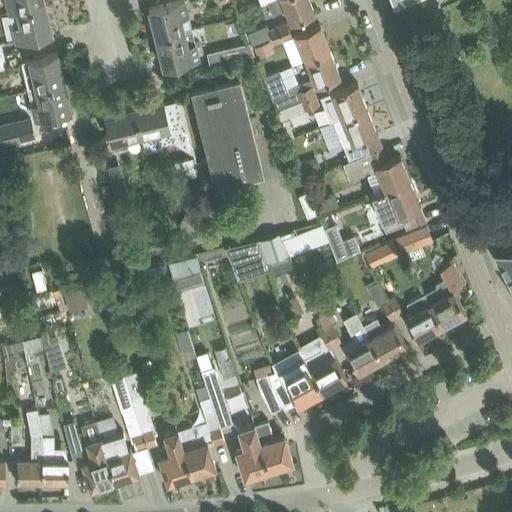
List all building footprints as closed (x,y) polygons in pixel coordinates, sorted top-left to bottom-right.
[(44,0),(6,0),(10,13),(45,3),(44,0)] [(151,31),(155,32),(156,37),(185,30),(192,28),(184,0),(180,0),(149,8),(151,14),(147,18),(151,31)] [(267,0),(266,1),(271,12),(285,7),(291,21),(315,11),(310,0),(267,0)] [(16,40),(52,31),(45,3),(10,13),(16,40)] [(320,22),(296,32),(306,58),(330,48),(320,22)] [(251,37),(250,37),(252,43),(272,35),(274,41),(284,37),(279,25),(269,29),(266,23),(248,31),(251,37)] [(195,42),(188,44),(185,30),(156,37),(163,65),(199,56),(195,42)] [(269,40),(256,45),(260,57),(274,52),(269,40)] [(209,51),(212,64),(254,53),(251,41),(209,51)] [(263,74),(277,110),(316,94),(313,85),(340,74),(330,48),(306,58),(313,76),(287,87),(279,68),(263,74)] [(21,60),(25,76),(28,90),(64,80),(57,52),(21,60)] [(192,88),(215,183),(263,171),(239,76),(192,88)] [(35,118),(71,109),(64,80),(28,90),(35,118)] [(329,121),(332,120),(367,107),(357,81),(319,96),(329,121)] [(277,110),(281,118),(320,103),(316,94),(277,110)] [(162,142),(173,139),(163,98),(134,106),(141,134),(140,134),(144,150),(159,146),(162,142)] [(126,137),(140,134),(141,134),(134,106),(105,113),(114,149),(128,145),(126,137)] [(332,120),(348,159),(382,145),(377,133),(367,107),(332,120)] [(0,124),(0,143),(34,135),(30,117),(0,124)] [(343,171),(356,166),(386,155),(382,145),(348,159),(339,162),(343,171)] [(179,177),(192,174),(185,146),(173,150),(179,177)] [(385,187),(371,193),(372,194),(385,190),(410,180),(400,153),(375,163),(385,187)] [(305,173),(321,167),(316,155),(300,161),(305,173)] [(128,191),(121,163),(107,167),(114,194),(128,191)] [(405,223),(406,226),(425,219),(420,205),(410,180),(385,190),(372,194),(386,230),(405,223)] [(316,213),(307,190),(298,194),(307,217),(316,213)] [(319,213),(339,205),(335,195),(315,202),(319,213)] [(322,223),(283,239),(290,253),(328,238),(322,223)] [(396,238),(394,239),(401,251),(433,239),(427,224),(395,236),(396,238)] [(511,230),(493,241),(511,276),(511,230)] [(283,239),(280,233),(258,238),(262,253),(265,263),(290,253),(283,239)] [(337,259),(358,250),(360,249),(354,233),(330,243),(337,259)] [(258,238),(225,246),(231,263),(262,253),(258,238)] [(224,245),(198,252),(200,260),(226,253),(224,245)] [(385,259),(379,246),(365,252),(371,266),(385,259)] [(173,275),(177,289),(204,281),(200,269),(196,253),(167,259),(171,275),(173,275)] [(424,292),(429,301),(442,325),(466,311),(454,290),(464,284),(452,261),(441,267),(446,276),(435,282),(437,285),(424,292)] [(378,304),(382,302),(386,310),(399,303),(394,294),(388,298),(382,287),(378,280),(367,286),(378,304)] [(398,292),(393,282),(382,287),(388,298),(394,294),(398,292)] [(88,305),(83,286),(64,291),(70,310),(88,305)] [(406,302),(411,311),(404,315),(417,338),(442,325),(429,301),(424,292),(406,302)] [(399,303),(386,310),(391,318),(402,312),(404,311),(401,306),(399,303)] [(356,310),(342,317),(353,338),(342,344),(358,371),(382,358),(369,335),(363,322),(356,310)] [(320,314),(315,318),(319,325),(326,338),(336,332),(325,312),(320,314)] [(376,315),(363,322),(369,335),(382,358),(407,344),(394,321),(383,327),(376,315)] [(184,358),(195,354),(186,327),(174,331),(184,358)] [(330,346),(341,340),(336,332),(326,338),(330,346)] [(41,334),(23,338),(25,347),(26,347),(27,353),(45,348),(41,334)] [(25,347),(23,338),(5,342),(1,345),(3,352),(25,347)] [(304,357),(310,367),(322,391),(347,377),(334,354),(327,358),(321,348),(304,357)] [(310,367),(304,357),(300,349),(290,354),(293,358),(272,370),(268,372),(272,384),(283,405),(295,398),(298,404),(322,391),(310,367)] [(272,370),(269,362),(253,367),(261,392),(272,411),(283,405),(272,384),(268,372),(272,370)] [(206,384),(207,384),(221,425),(233,421),(214,364),(201,368),(206,384)] [(78,367),(67,370),(71,384),(82,381),(78,367)] [(28,407),(39,405),(31,370),(20,372),(28,407)] [(148,445),(137,410),(132,394),(131,394),(124,373),(110,378),(130,440),(133,439),(136,449),(148,445)] [(224,440),(220,425),(221,425),(207,384),(206,384),(195,387),(205,418),(177,427),(183,447),(192,474),(216,466),(209,445),(224,440)] [(132,394),(137,410),(148,445),(162,441),(154,417),(150,419),(141,391),(132,394)] [(17,459),(17,480),(42,480),(43,459),(44,432),(40,413),(38,414),(36,406),(25,408),(30,436),(30,459),(17,459)] [(54,434),(49,411),(40,413),(44,432),(43,459),(42,480),(68,480),(68,459),(64,447),(53,448),(54,434)] [(118,431),(111,411),(96,416),(103,436),(107,453),(115,479),(123,477),(125,483),(138,478),(136,473),(139,472),(131,445),(120,448),(115,432),(118,431)] [(82,460),(91,487),(115,479),(107,453),(103,436),(96,416),(94,416),(100,435),(86,440),(91,457),(82,460)] [(268,419),(254,423),(260,442),(268,469),(293,461),(284,434),(274,437),(268,419)] [(260,442),(254,423),(237,428),(244,447),(236,449),(244,476),(268,469),(260,442)] [(159,455),(167,482),(192,474),(183,447),(177,427),(163,432),(169,452),(166,453),(163,445),(158,447),(160,454),(159,455)] [(84,455),(79,440),(69,444),(74,459),(84,455)]
